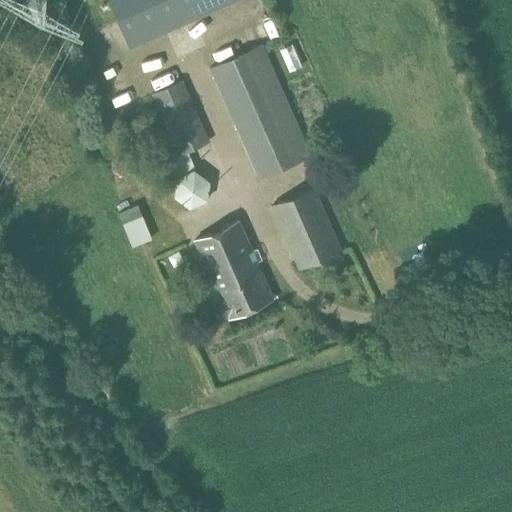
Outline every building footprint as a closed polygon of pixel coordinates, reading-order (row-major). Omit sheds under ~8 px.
[(107,0),(128,45),(228,0),(107,0)] [(310,154),(261,44),(209,67),(258,177),(310,154)] [(151,92),(178,154),(208,141),(181,79),(151,92)] [(176,177),(173,196),(189,207),(207,200),(210,181),(194,170),(176,177)] [(340,250),(312,187),(271,205),(299,268),(340,250)] [(122,223),(132,247),(151,238),(142,215),(122,223)] [(272,298),(237,219),(193,239),(220,300),(211,304),(218,321),(226,318),(272,298)]
